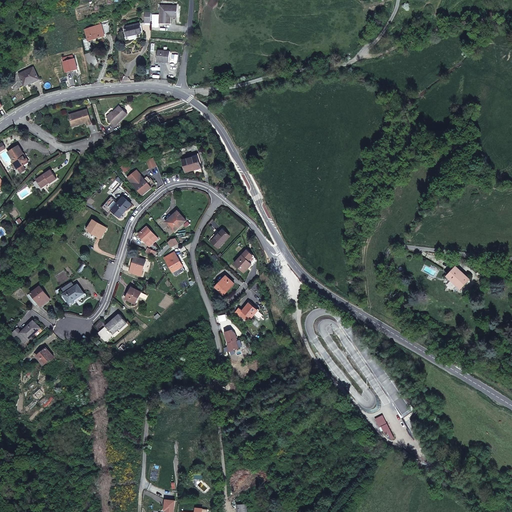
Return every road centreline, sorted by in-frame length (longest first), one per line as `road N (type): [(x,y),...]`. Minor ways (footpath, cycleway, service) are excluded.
road 1 (residential): [(511,257),(406,246),(387,257),(400,312),(459,347),(462,376)]
road 2 (track): [(185,95),(367,54),(401,0)]
road 3 (residential): [(68,328),(89,324),(103,309),(146,201),(188,183),(220,197)]
road 4 (secondary): [(462,376),(309,280),(285,251)]
road 5 (residential): [(220,197),(194,253),(220,354),(216,385)]
road 6 (secondary): [(285,251),(224,133),(180,92)]
road 7 (track): [(139,511),(150,398),(216,385)]
road 8 (secondary): [(180,92),(128,86),(55,97),(17,116)]
road 9 (track): [(224,511),(216,385)]
